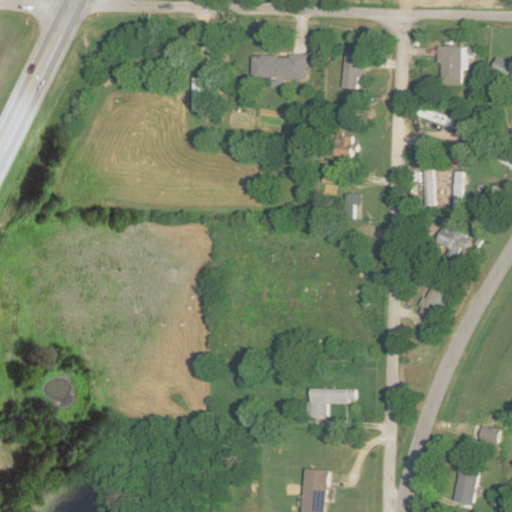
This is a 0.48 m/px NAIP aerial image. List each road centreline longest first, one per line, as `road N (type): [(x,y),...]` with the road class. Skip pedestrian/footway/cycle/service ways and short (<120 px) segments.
road 1 (residential): [(386,511),(399,14)]
road 2 (residential): [(511,17),(71,6)]
road 3 (tertiary): [(398,511),(441,377),(511,244)]
road 4 (primary): [(0,150),(73,0)]
